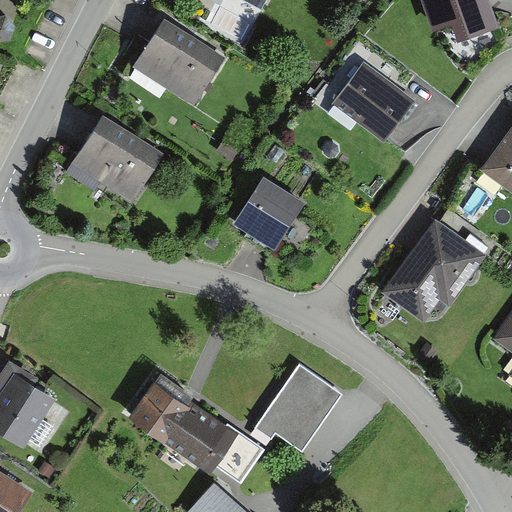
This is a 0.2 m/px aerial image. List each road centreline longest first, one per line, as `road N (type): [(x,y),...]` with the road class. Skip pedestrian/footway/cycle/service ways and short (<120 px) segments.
road 1 (residential): [(316,323),(511,68)]
road 2 (residential): [(316,323),(229,283),(26,241)]
road 3 (residential): [(498,510),(401,383),(316,323)]
road 4 (residential): [(0,211),(100,0)]
